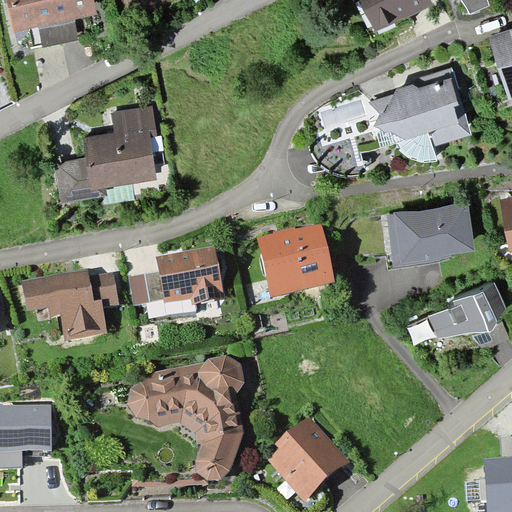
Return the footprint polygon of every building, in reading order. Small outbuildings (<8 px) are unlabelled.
[(30,47),(58,41),(49,0),(8,0),(13,23),(24,20),(30,46),(29,46),(29,47),(30,47)] [(90,0),(49,0),(58,41),(87,35),(87,34),(86,34),(80,8),(92,6),(90,0)] [(364,0),(376,23),(420,0),(364,0)] [(511,32),(492,39),(497,55),(493,63),(501,67),(506,83),(511,81),(511,32)] [(449,70),(432,76),(434,83),(416,89),(410,85),(397,89),(393,96),(370,103),(380,113),(397,107),(404,129),(391,133),(398,146),(408,154),(421,158),(435,156),(429,138),(454,131),(458,127),(460,122),(460,117),(455,100),(458,100),(449,70)] [(84,139),(82,139),(89,183),(113,179),(113,173),(152,167),(152,163),(161,161),(156,128),(152,128),(149,108),(111,115),(114,134),(84,139)] [(396,213),(401,253),(468,243),(463,203),(396,213)] [(326,283),(315,234),(261,246),(264,258),(262,258),(258,265),(260,272),(266,276),(267,276),(272,296),(326,283)] [(143,278),(147,302),(148,307),(166,304),(165,299),(190,294),(192,305),(217,300),(209,255),(159,265),(160,274),(143,278)] [(89,312),(83,279),(23,290),(25,301),(45,297),(49,321),(60,319),(64,341),(102,335),(97,310),(89,312)] [(440,336),(490,321),(503,305),(491,279),(452,297),(454,302),(430,313),(440,336)] [(165,379),(151,382),(145,390),(142,390),(132,397),(130,409),(136,419),(148,421),(151,421),(159,426),(173,424),(179,416),(181,415),(203,431),(206,445),(198,465),(199,475),(206,482),(217,482),(224,474),(237,439),(230,401),(238,388),(235,374),(223,365),(168,375),(165,379)] [(49,406),(0,406),(0,449),(49,448),(49,406)] [(273,464),(303,499),(340,467),(306,427),(283,447),(287,451),(273,464)] [(511,511),(511,458),(486,461),(489,511),(511,511)]
